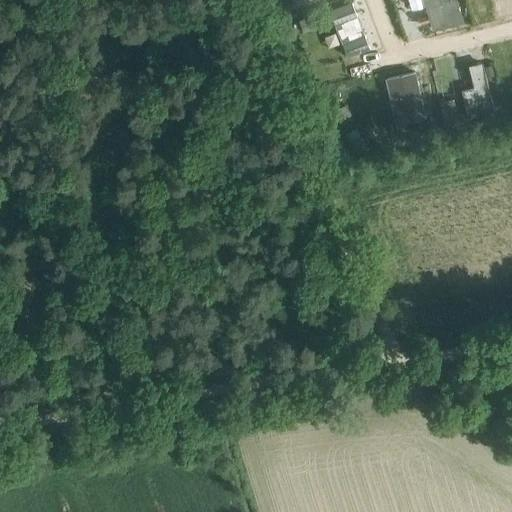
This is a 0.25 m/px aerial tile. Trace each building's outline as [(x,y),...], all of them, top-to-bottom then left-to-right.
[(294,0),(298,9),(321,0),(294,0)] [(423,0),(432,31),(461,24),(454,0),(423,0)] [(351,3),(331,10),(347,56),(368,48),(351,3)] [(511,60),(499,63),(509,106),(511,105),(511,60)] [(469,66),(478,101),(465,104),(468,116),(495,109),(483,63),(469,66)] [(415,73),(385,80),(395,125),(426,118),(415,73)] [(337,122),(350,117),(346,105),(332,110),(337,122)] [(369,149),(360,136),(349,145),(358,157),(369,149)]
